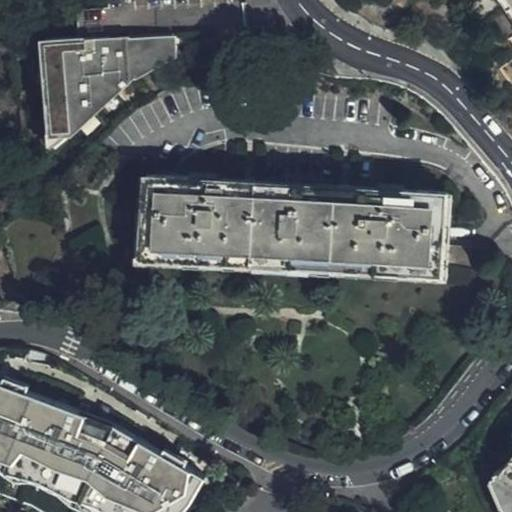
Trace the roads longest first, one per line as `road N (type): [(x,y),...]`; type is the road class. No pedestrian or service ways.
road 1 (residential): [(511,347),(427,441),(393,461),(323,469),(264,450),(55,335),(0,333)]
road 2 (residential): [(511,161),(436,80),(353,46),(297,0)]
